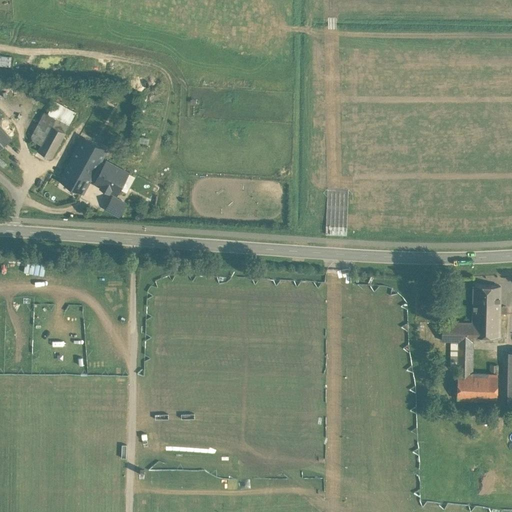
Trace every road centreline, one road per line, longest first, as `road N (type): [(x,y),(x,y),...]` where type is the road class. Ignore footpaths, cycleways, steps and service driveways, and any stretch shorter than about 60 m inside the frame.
road 1 (tertiary): [(0,231),(351,255),(511,254)]
road 2 (track): [(135,228),(130,511)]
